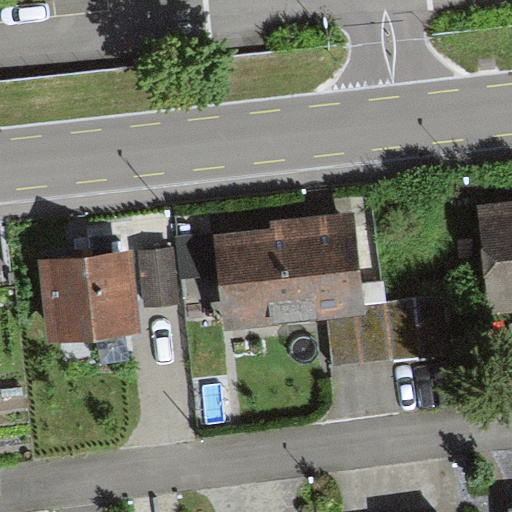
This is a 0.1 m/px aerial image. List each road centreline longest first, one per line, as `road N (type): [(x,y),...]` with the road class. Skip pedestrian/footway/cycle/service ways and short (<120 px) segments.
road 1 (residential): [(511,422),(0,492)]
road 2 (primary): [(511,107),(0,167)]
